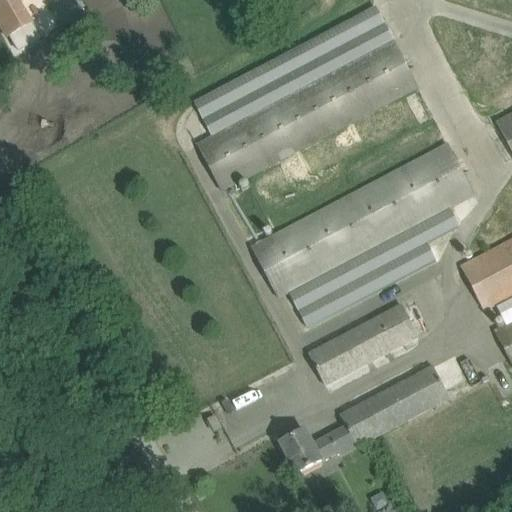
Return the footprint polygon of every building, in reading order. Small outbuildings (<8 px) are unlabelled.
[(0,0),(0,24),(8,39),(32,25),(32,23),(31,24),(18,2),(21,0),(0,0)] [(194,104),(211,138),(396,46),(376,8),(194,104)] [(64,23),(77,46),(102,32),(88,9),(64,23)] [(197,145),(223,196),(419,92),(396,46),(211,138),(197,145)] [(511,113),(495,122),(511,158),(511,113)] [(252,249),(278,299),(288,294),(450,209),(474,196),(448,146),(252,249)] [(450,209),(288,294),(308,330),(436,262),(428,246),(461,228),(450,209)] [(511,242),(462,269),(484,312),(511,296),(511,242)] [(511,300),(496,309),(506,329),(511,325),(511,300)] [(309,356),(326,388),(418,339),(401,307),(309,356)] [(496,334),(511,364),(511,325),(506,329),(496,334)] [(341,417),(347,429),(313,447),(305,432),(281,444),(297,476),(322,463),(321,462),(339,453),(341,458),(450,400),(433,368),(341,417)]
